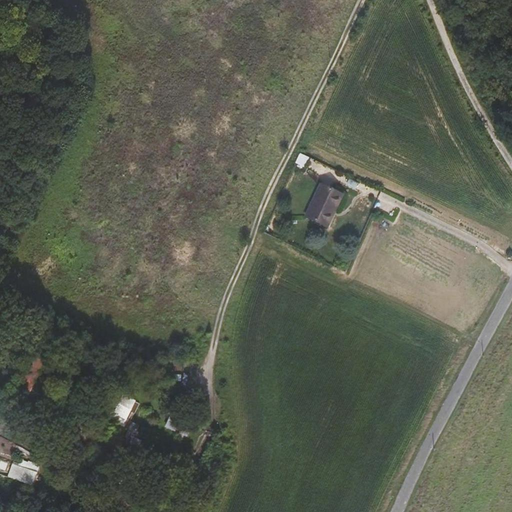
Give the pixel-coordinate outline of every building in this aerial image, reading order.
[(329,192),(315,224),(336,233),(340,222),(339,222),(348,201),(329,192)] [(30,354),(15,387),(29,394),(45,361),(30,354)] [(132,426),(138,429),(144,415),(149,417),(153,407),(133,398),(128,410),(131,412),(127,421),(133,423),(132,426)] [(181,420),(177,431),(198,440),(202,429),(181,420)] [(150,439),(145,452),(154,455),(159,443),(150,439)] [(16,457),(9,477),(30,484),(37,464),(16,457)]
